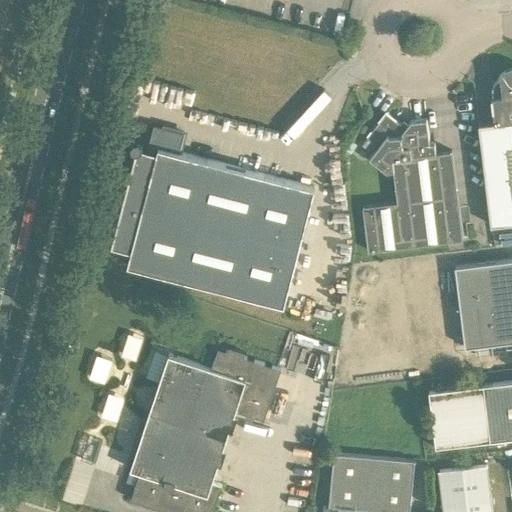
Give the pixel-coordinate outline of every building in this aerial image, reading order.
[(493,88),(492,92),(491,98),(494,123),(479,124),(489,226),(511,223),(511,68),(511,69),(505,72),(499,77),(494,83),(493,88)] [(463,239),(458,196),(452,151),(436,153),(435,143),(430,144),(427,119),(411,121),(403,131),(398,127),(401,124),(386,113),(362,143),(373,152),(369,157),(394,176),(397,202),(363,206),(369,251),(463,239)] [(132,149),(136,152),(111,245),(131,250),(127,265),(284,306),(315,187),(179,152),(185,133),(154,125),(147,149),(143,148),(142,143),(139,141),(134,141),(131,145),(132,149)] [(511,259),(455,266),(465,348),(505,343),(507,355),(511,354),(511,259)] [(150,411),(227,437),(236,410),(264,419),(280,368),(218,347),(211,367),(188,360),(169,354),(150,411)] [(511,380),(484,384),(430,391),(436,446),(490,439),(511,436),(511,380)] [(130,500),(167,511),(212,511),(222,485),(212,482),(227,437),(150,411),(145,426),(140,424),(129,456),(134,457),(130,469),(140,472),(130,500)] [(400,511),(409,511),(415,460),(334,452),(329,503),(324,503),(323,511),(389,511),(390,511),(400,511)] [(444,511),(492,511),(486,464),(439,469),(444,511)]
